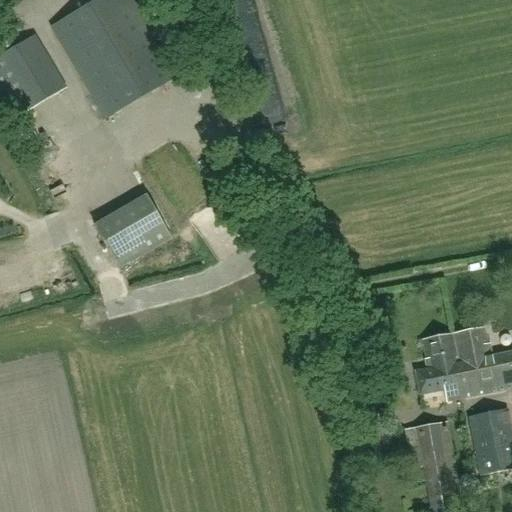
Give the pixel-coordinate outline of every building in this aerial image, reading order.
[(105,118),(175,77),(129,0),(98,0),(51,27),(105,118)] [(65,86),(36,37),(4,55),(0,48),(0,86),(17,115),(65,86)] [(147,202),(97,232),(122,274),(172,245),(147,202)] [(453,365),(460,400),(511,389),(511,351),(490,356),(484,329),(453,335),(458,364),(453,365)] [(446,403),(460,400),(453,365),(458,364),(453,335),(422,342),(428,369),(416,372),(421,395),(444,391),(446,403)] [(511,433),(508,410),(469,418),(480,476),(511,469),(511,433)] [(464,511),(448,422),(407,430),(411,453),(413,453),(416,468),(423,467),(431,511),(464,511)]
